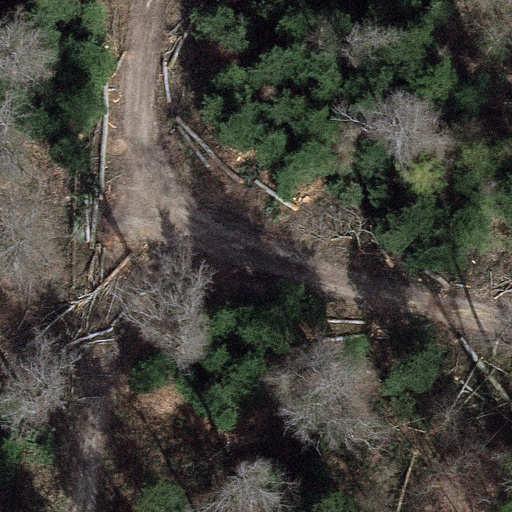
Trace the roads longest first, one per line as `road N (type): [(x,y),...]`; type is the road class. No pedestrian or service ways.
road 1 (track): [(511,323),(130,213),(95,511)]
road 2 (track): [(130,213),(159,0)]
